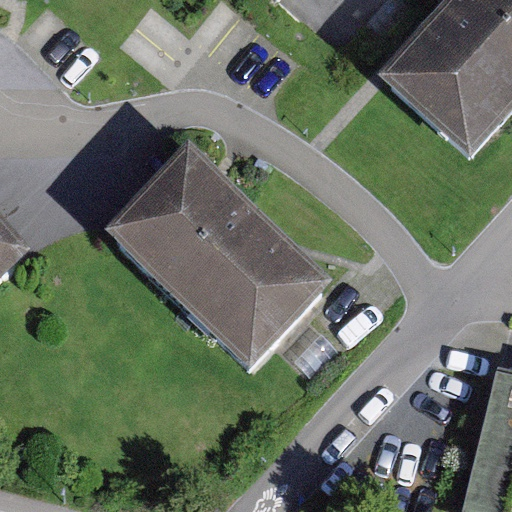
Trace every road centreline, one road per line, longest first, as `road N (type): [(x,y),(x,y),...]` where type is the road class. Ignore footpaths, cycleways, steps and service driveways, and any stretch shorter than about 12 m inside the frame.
road 1 (residential): [(446,312),(362,214),(302,164),(214,111),(180,111),(83,145),(0,112)]
road 2 (residential): [(261,511),(446,312)]
